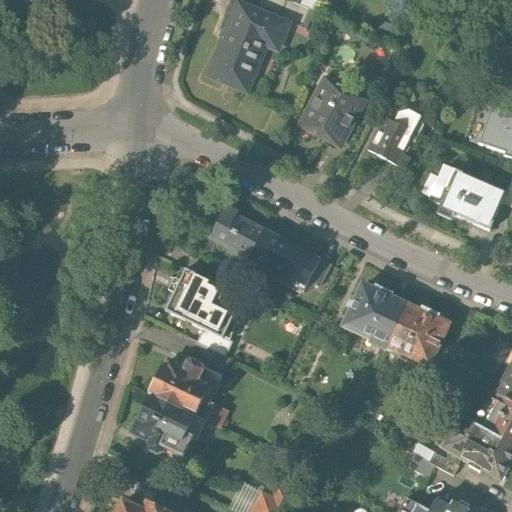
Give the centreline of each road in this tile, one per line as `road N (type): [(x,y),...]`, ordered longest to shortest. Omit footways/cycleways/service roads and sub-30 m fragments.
road 1 (residential): [(511,298),(140,127)]
road 2 (tertiary): [(57,511),(124,286),(140,127)]
road 3 (tertiary): [(140,127),(0,135)]
road 4 (tertiary): [(140,127),(163,0)]
